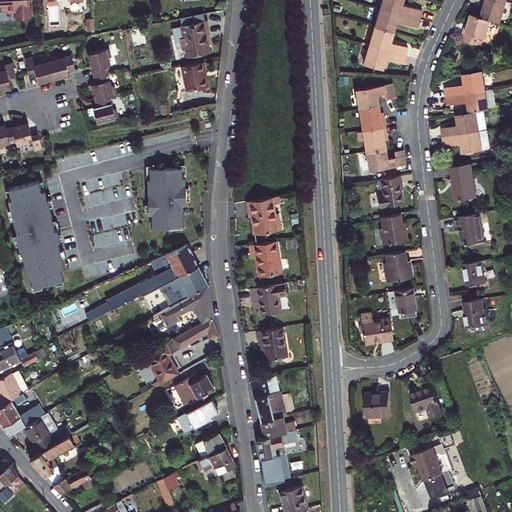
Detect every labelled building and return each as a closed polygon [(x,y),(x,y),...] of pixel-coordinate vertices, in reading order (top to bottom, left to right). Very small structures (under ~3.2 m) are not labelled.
[(0,0),(0,9),(5,9),(5,12),(17,12),(18,19),(31,17),(30,0),(0,0)] [(422,9),(401,3),(401,0),(382,0),(381,6),(419,18),(420,13),(422,9)] [(500,21),(507,1),(505,0),(483,0),(483,5),(485,6),(482,16),(491,18),(500,21)] [(419,18),(381,6),(375,25),(393,31),(396,20),(416,26),(418,22),(419,18)] [(482,16),(472,12),(467,31),(464,30),(463,34),(462,39),(480,44),(482,36),(485,37),(491,18),(482,16)] [(207,34),(210,34),(207,19),(181,25),(184,37),(181,37),(183,49),(186,48),(188,57),(211,52),(210,48),(209,44),(207,34)] [(393,31),(375,25),(370,43),(404,54),(405,50),(407,46),(390,41),(393,31)] [(403,58),(404,54),(370,43),(364,62),(382,68),(385,58),(402,63),(403,58)] [(91,64),(94,76),(108,72),(107,65),(110,64),(108,57),(111,56),(109,47),(88,53),(91,64)] [(58,55),(49,58),(50,61),(54,79),(62,77),(70,75),(69,71),(76,69),(72,55),(59,58),(58,55)] [(37,76),(39,83),(54,79),(50,61),(35,64),(33,56),(25,58),(29,72),(36,70),(37,76)] [(0,70),(0,89),(4,89),(12,87),(10,78),(17,76),(13,61),(5,63),(7,69),(0,70)] [(198,62),(182,65),(187,90),(208,85),(206,73),(203,61),(198,62)] [(482,70),(464,73),(466,83),(445,87),(445,91),(446,95),(486,89),(482,70)] [(114,94),(108,72),(94,76),(95,82),(92,83),(94,91),(96,99),(110,95),(114,94)] [(356,89),(359,107),(378,104),(376,94),(384,93),(385,98),(394,97),(393,90),(391,83),(356,89)] [(487,89),(490,106),(496,105),(493,88),(487,89)] [(489,109),(486,89),(446,95),(447,100),(448,105),(469,101),(470,112),(476,111),(489,109)] [(110,95),(96,99),(98,105),(93,106),(96,114),(98,122),(119,117),(117,108),(113,109),(110,95)] [(359,107),(363,128),(384,124),(382,115),(380,115),(379,109),(378,104),(359,107)] [(443,136),(479,130),(476,111),(470,112),(457,114),(459,124),(442,127),(442,131),(443,136)] [(13,126),(17,140),(18,145),(33,141),(35,150),(42,148),(40,137),(39,133),(32,135),(28,122),(21,124),(13,126)] [(0,125),(0,148),(4,147),(4,144),(17,140),(13,126),(6,128),(5,124),(0,125)] [(363,128),(366,150),(385,147),(383,135),(385,135),(385,129),(384,124),(363,128)] [(479,130),(443,136),(444,140),(444,145),(462,141),(464,152),(487,148),(489,146),(488,135),(480,136),(479,130)] [(370,169),(405,163),(404,156),(402,149),(394,150),(395,155),(387,157),(385,147),(366,150),(370,169)] [(471,163),(451,166),(454,183),(457,199),(476,196),(471,163)] [(152,213),(153,227),(170,227),(170,225),(183,225),(182,204),(186,204),(186,185),(184,185),(184,177),(182,177),(182,167),(150,168),(150,179),(148,179),(149,214),(152,213)] [(399,174),(381,177),(383,194),(378,195),(379,206),(402,202),(400,192),(399,182),(401,182),(399,174)] [(32,275),(34,285),(63,278),(60,268),(64,267),(57,241),(62,240),(57,222),(53,223),(47,198),(46,198),(44,189),(41,190),(38,180),(10,187),(12,197),(9,198),(18,232),(16,232),(21,251),(22,250),(29,276),(32,275)] [(120,199),(131,196),(129,186),(117,189),(120,199)] [(278,195),(247,200),(250,215),(252,215),(253,224),(255,233),(281,229),(279,212),(275,213),(274,203),(279,202),(278,195)] [(400,212),(381,215),(383,227),(380,228),(383,243),(406,239),(405,233),(404,226),(403,226),(402,220),(401,220),(400,212)] [(480,212),(454,216),(456,228),(461,227),(462,235),(464,243),(485,239),(482,222),(480,212)] [(127,230),(108,232),(108,234),(100,235),(101,244),(128,241),(127,230)] [(255,252),(255,256),(257,266),(259,275),(282,271),(277,240),(250,244),(252,253),(255,252)] [(187,244),(161,256),(167,268),(154,274),(106,299),(107,301),(86,312),(86,313),(89,320),(98,315),(161,284),(198,264),(193,254),(187,244)] [(404,249),(386,252),(387,260),(384,261),(388,280),(412,276),(411,269),(410,263),(407,263),(406,260),(404,249)] [(167,268),(161,256),(155,258),(148,261),(154,274),(167,268)] [(482,259),(464,262),(466,274),(468,285),(485,282),(482,259)] [(203,274),(198,264),(161,284),(172,305),(208,283),(203,274)] [(1,267),(0,267),(0,296),(10,293),(1,267)] [(287,293),(285,282),(251,287),(253,300),(259,299),(260,306),(260,310),(261,313),(281,309),(279,295),(287,293)] [(178,326),(176,322),(182,319),(179,314),(194,305),(203,320),(212,315),(210,299),(208,283),(172,305),(153,316),(162,332),(170,333),(177,329),(178,326)] [(412,286),(396,289),(399,311),(407,309),(415,308),(412,286)] [(482,297),(464,300),(465,307),(467,314),(465,314),(467,326),(488,323),(485,307),(484,307),(482,297)] [(371,311),(361,313),(362,321),(372,319),(371,311)] [(203,320),(168,340),(175,353),(180,348),(210,331),(212,337),(219,335),(216,325),(212,315),(203,320)] [(393,337),(390,316),(372,319),(362,321),(365,339),(379,337),(380,340),(386,338),(393,337)] [(0,357),(0,370),(21,360),(24,366),(47,354),(43,347),(28,354),(24,346),(17,350),(13,341),(21,337),(13,321),(0,327),(0,347),(4,356),(0,357)] [(258,330),(260,344),(264,344),(265,350),(266,355),(267,359),(288,355),(282,325),(258,330)] [(160,346),(147,353),(162,382),(181,371),(172,354),(175,353),(168,340),(160,346)] [(11,373),(0,378),(0,394),(0,395),(0,399),(1,400),(3,404),(23,392),(25,391),(30,388),(30,387),(20,370),(12,374),(11,373)] [(198,396),(215,387),(210,380),(206,373),(199,377),(197,378),(193,373),(174,384),(186,404),(198,396)] [(280,390),(276,374),(253,380),(255,388),(267,385),(269,393),(280,390)] [(415,388),(410,389),(417,410),(427,406),(431,415),(442,411),(439,402),(440,402),(433,384),(423,387),(420,388),(420,386),(415,388)] [(259,407),(262,419),(273,416),(271,408),(284,405),(280,390),(269,393),(267,385),(255,388),(257,395),(256,396),(259,407)] [(10,434),(24,426),(41,416),(47,412),(61,404),(58,400),(41,410),(38,404),(22,413),(16,403),(21,402),(29,398),(25,391),(23,392),(3,404),(0,405),(0,420),(8,430),(10,434)] [(391,415),(389,391),(377,392),(365,392),(366,416),(391,415)] [(185,412),(177,416),(185,432),(210,418),(209,415),(218,410),(215,404),(212,398),(185,412)] [(271,408),(273,416),(282,414),(282,415),(286,414),(284,405),(271,408)] [(47,412),(41,416),(49,431),(56,427),(47,412)] [(286,430),(284,422),(282,415),(282,414),(273,416),(262,419),(264,427),(266,435),(286,430)] [(36,443),(40,451),(68,435),(71,433),(65,423),(56,428),(56,427),(49,431),(41,416),(24,426),(29,435),(34,444),(36,443)] [(284,422),(286,430),(296,428),(294,420),(284,422)] [(286,430),(266,435),(258,438),(262,461),(266,484),(281,480),(275,454),(282,452),(280,444),(299,440),(296,428),(286,430)] [(450,431),(440,434),(443,442),(445,447),(454,443),(450,431)] [(196,443),(203,456),(226,445),(222,438),(219,432),(196,443)] [(112,435),(110,437),(116,447),(123,444),(117,433),(112,435)] [(68,435),(40,451),(30,457),(41,470),(53,484),(64,477),(52,458),(74,444),(68,435)] [(116,447),(110,437),(98,442),(104,454),(116,447)] [(443,442),(410,455),(414,465),(419,463),(425,479),(453,469),(445,447),(443,442)] [(226,445),(203,456),(198,459),(202,465),(205,471),(218,464),(232,457),(226,445)] [(119,452),(106,459),(113,471),(125,463),(119,452)] [(0,470),(0,489),(6,484),(6,483),(17,474),(18,473),(11,465),(4,456),(0,459),(0,464),(3,468),(0,470)] [(67,478),(66,476),(64,477),(53,484),(56,487),(59,490),(61,492),(82,482),(86,490),(98,484),(96,481),(94,482),(91,477),(86,468),(67,478)] [(164,477),(172,498),(176,496),(172,487),(178,485),(175,478),(179,476),(177,470),(174,471),(164,477)] [(6,483),(14,493),(25,483),(17,474),(6,483)] [(284,501),(286,511),(289,511),(306,508),(301,484),(281,490),(284,501)] [(6,487),(0,491),(0,497),(5,504),(14,496),(6,487)] [(482,494),(480,489),(468,493),(469,499),(482,494)] [(488,511),(482,494),(469,499),(473,511),(488,511)] [(128,511),(121,499),(101,509),(95,511),(128,511)] [(232,511),(237,510),(235,503),(221,508),(222,511),(232,511)]
